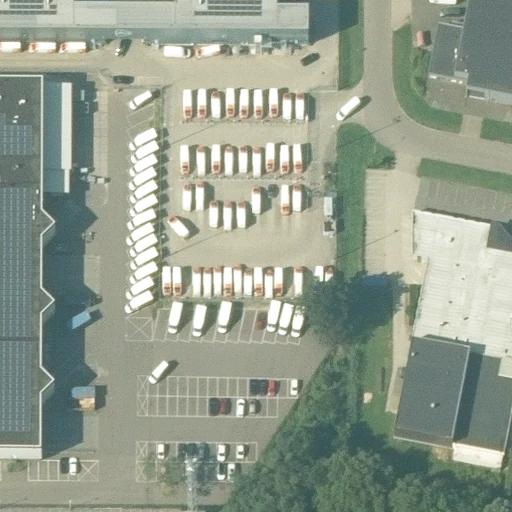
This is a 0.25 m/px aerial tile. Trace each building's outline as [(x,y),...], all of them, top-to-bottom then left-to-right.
[(144,45),(309,46),(309,21),(277,21),(277,0),(0,0),(0,44),(105,45),(106,19),(74,19),(73,0),(175,0),(176,20),(144,20),(144,45)] [(511,0),(471,0),(464,36),(440,31),(431,78),(468,86),(466,97),(511,106),(511,0)] [(0,461),(41,462),(41,409),(54,395),(41,382),(42,329),(55,316),(42,303),(42,251),(55,238),(42,225),(43,92),(0,91),(0,461)] [(452,450),(470,359),(474,360),(491,273),(488,273),(495,234),(495,232),(412,216),(412,262),(428,265),(394,439),(452,450)] [(495,234),(488,273),(491,273),(474,360),(470,359),(452,450),(504,460),(511,416),(511,255),(495,252),(495,234)]
